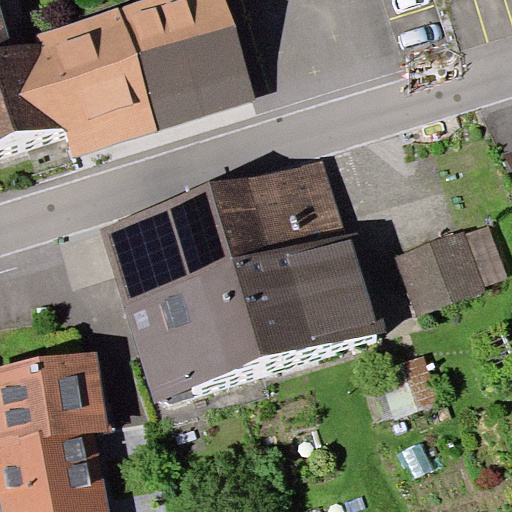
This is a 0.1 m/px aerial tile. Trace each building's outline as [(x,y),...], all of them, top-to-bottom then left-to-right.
[(256,100),(225,0),(141,0),(36,32),(37,37),(65,127),(74,156),(256,100)] [(37,37),(14,45),(0,1),(0,148),(65,127),(37,37)] [(375,343),(318,173),(208,207),(262,380),(375,343)] [(208,207),(91,243),(145,416),(262,380),(208,207)] [(511,286),(488,232),(387,269),(428,329),(511,289),(511,286)] [(112,511),(89,374),(0,389),(0,467),(7,511),(112,511)]
